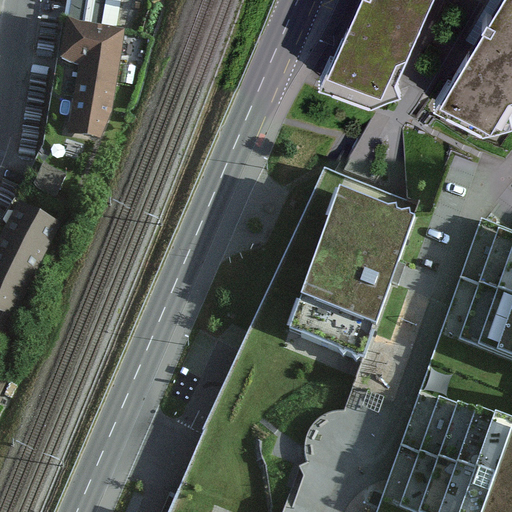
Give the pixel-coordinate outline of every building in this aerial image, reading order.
[(69,0),(68,8),(117,19),(121,0),(69,0)] [(358,0),(324,81),(375,104),(411,92),(403,68),(432,0),(358,0)] [(511,0),(499,0),(436,105),(481,135),(511,127),(511,117),(511,115),(511,113),(511,0)] [(103,137),(121,35),(93,30),(71,26),(64,65),(86,68),(75,132),(103,137)] [(42,161),(34,185),(58,193),(66,168),(42,161)] [(422,209),(320,174),(215,436),(326,478),(422,209)] [(0,343),(55,228),(20,211),(0,253),(0,343)] [(511,236),(479,226),(440,341),(511,364),(511,236)] [(511,511),(511,421),(428,393),(389,509),(398,511),(511,511)] [(313,511),(326,478),(215,436),(183,511),(313,511)]
